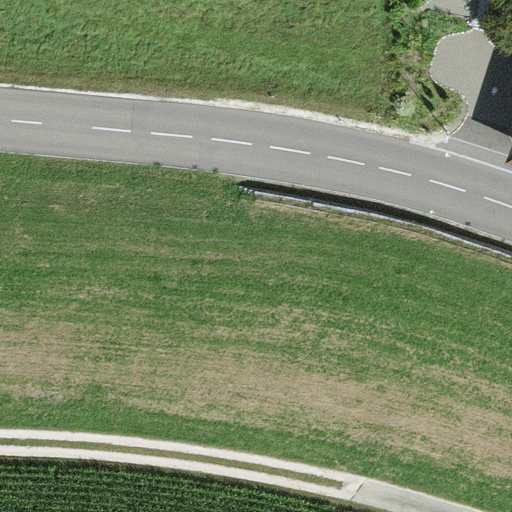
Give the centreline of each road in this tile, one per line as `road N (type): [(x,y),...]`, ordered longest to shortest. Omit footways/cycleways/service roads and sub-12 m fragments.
road 1 (tertiary): [(0,119),(218,136),(408,171),(511,205)]
road 2 (track): [(0,450),(153,456),(355,493),(413,511)]
